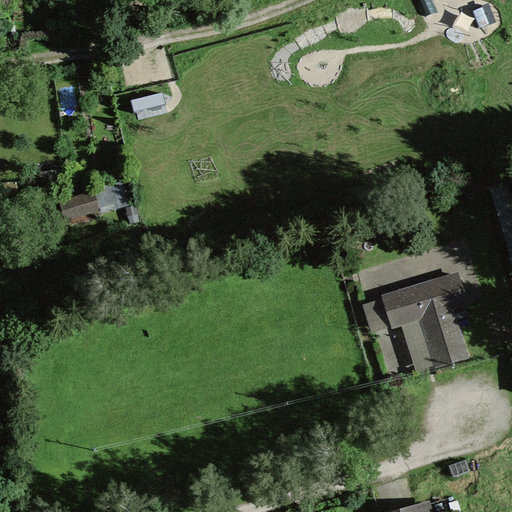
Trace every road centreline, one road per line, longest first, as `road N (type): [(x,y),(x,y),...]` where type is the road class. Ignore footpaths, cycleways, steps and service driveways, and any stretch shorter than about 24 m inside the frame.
road 1 (track): [(239,511),(451,445),(491,393)]
road 2 (track): [(276,0),(194,30),(0,63)]
